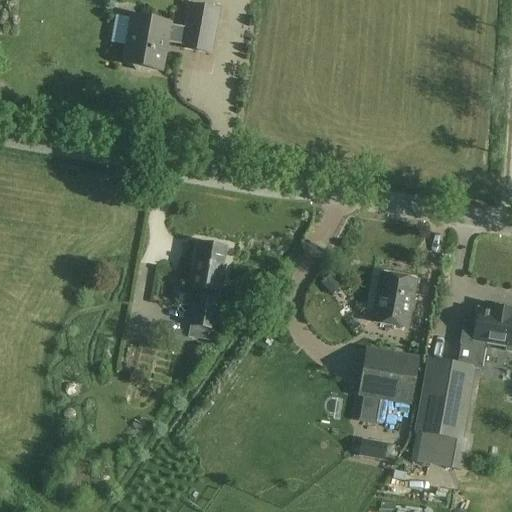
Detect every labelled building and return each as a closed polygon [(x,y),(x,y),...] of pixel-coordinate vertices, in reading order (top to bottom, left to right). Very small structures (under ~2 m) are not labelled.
[(171,26),(171,24),(132,17),(129,36),(133,37),(127,66),(134,67),(137,71),(148,73),(152,70),(159,71),(164,43),(184,46),(183,49),(211,54),(219,11),(191,6),(187,29),(171,26)] [(200,245),(193,290),(223,294),(227,266),(224,266),(226,249),(200,245)] [(382,276),(373,323),(409,330),(417,282),(382,276)] [(190,327),(216,332),(222,302),(195,297),(190,327)] [(465,322),(461,344),(473,347),(474,341),(477,342),(507,347),(507,351),(511,352),(511,311),(493,308),(492,313),(479,310),(476,324),(465,322)] [(419,358),(366,349),(358,397),(363,398),(361,409),(379,412),(381,402),(411,407),(419,358)] [(457,365),(429,360),(416,432),(418,433),(412,463),(462,472),(467,442),(461,441),(474,368),(473,368),(457,365)] [(386,445),(363,441),(360,456),(383,461),(386,445)]
